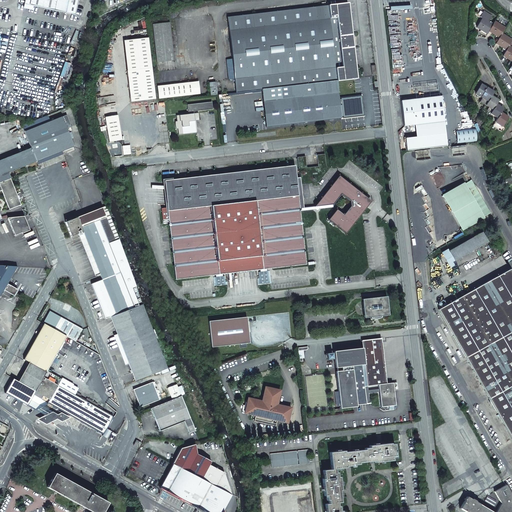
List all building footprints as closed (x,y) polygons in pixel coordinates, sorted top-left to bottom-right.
[(30,4),(30,5),(33,6),(75,15),(78,0),(25,0),(26,0),(27,3),(30,4)] [(357,79),(348,3),(328,5),(337,81),(357,79)] [(236,93),(299,85),(337,81),(328,5),(328,6),(227,17),(229,38),(232,59),(226,59),(228,74),(228,79),(234,79),(236,93)] [(482,18),(477,26),(481,28),(480,30),(487,34),(490,30),(493,25),(482,18)] [(493,25),(490,30),(493,32),(492,34),(499,38),(502,34),(505,28),(495,22),(493,25)] [(153,25),(157,63),(174,61),(170,23),(153,25)] [(499,38),(497,42),(500,44),(499,46),(506,50),(509,46),(511,40),(502,34),(499,38)] [(127,71),(152,68),(148,38),(124,41),(127,71)] [(127,71),(130,102),(155,100),(152,68),(127,71)] [(158,99),(199,94),(198,81),(156,87),(158,99)] [(344,98),(340,99),(339,99),(337,81),(299,85),(301,97),(263,102),(266,127),(341,118),(341,117),(343,117),(343,118),(346,117),(347,118),(360,116),(364,115),(362,96),(358,96),(344,98)] [(209,83),(210,96),(217,95),(215,82),(209,83)] [(493,92),(486,88),(481,85),(475,94),(482,98),(480,102),(485,105),(491,96),(493,92)] [(491,96),(485,105),(489,107),(487,110),(491,113),(496,104),(498,101),(491,96)] [(440,97),(400,101),(401,106),(401,111),(402,116),(403,126),(443,121),(440,97)] [(190,114),(176,116),(176,119),(178,119),(178,121),(177,122),(175,122),(175,123),(175,125),(175,128),(176,129),(177,129),(178,135),(197,133),(196,128),(196,127),(195,127),(195,126),(196,125),(195,121),(198,121),(199,121),(198,113),(193,114),(193,112),(206,110),(205,103),(187,105),(188,112),(190,112),(190,114)] [(491,113),(490,114),(497,118),(501,113),(503,109),(496,104),(491,113)] [(497,118),(495,122),(502,126),(508,117),(501,113),(497,118)] [(104,116),(108,142),(121,139),(117,114),(104,116)] [(48,115),(22,125),(25,132),(51,121),(48,115)] [(51,121),(25,132),(31,148),(36,161),(63,151),(74,147),(67,129),(72,127),(67,115),(51,121)] [(502,126),(495,122),(492,126),(501,132),(504,128),(502,126)] [(455,130),(457,143),(477,141),(475,127),(455,130)] [(0,160),(0,182),(10,179),(11,179),(9,173),(37,162),(36,161),(31,148),(0,160)] [(37,162),(38,165),(64,155),(63,151),(36,161),(37,162)] [(321,154),(317,155),(318,165),(326,164),(325,154),(321,154)] [(298,157),(299,167),(307,166),(306,156),(298,157)] [(294,166),(168,180),(165,180),(164,180),(164,182),(276,169),(295,167),(295,166),(294,166)] [(276,169),(164,182),(167,206),(167,207),(161,208),(163,224),(169,223),(176,279),(216,275),(216,277),(215,277),(216,285),(224,284),(224,276),(222,276),(222,274),(260,270),(260,272),(259,272),(260,284),(268,283),(267,271),(266,269),(306,265),(306,264),(300,211),(315,209),(317,211),(319,209),(333,207),(333,204),(341,194),(350,201),(350,206),(343,215),(336,209),(328,220),(345,233),(367,207),(365,197),(339,176),(314,206),(314,207),(304,207),(300,177),(297,178),(295,167),(276,169)] [(0,182),(0,191),(2,191),(10,210),(21,205),(10,179),(0,182)] [(490,213),(476,189),(471,180),(442,196),(462,229),(490,213)] [(120,273),(130,269),(106,206),(101,208),(115,241),(108,243),(112,253),(119,250),(127,270),(120,272),(120,273)] [(102,280),(120,273),(120,272),(127,270),(119,250),(112,253),(108,243),(115,241),(101,208),(65,222),(70,236),(76,234),(78,234),(79,236),(81,235),(80,233),(83,232),(102,280)] [(29,231),(24,216),(8,218),(15,235),(15,236),(17,235),(29,231)] [(482,232),(449,251),(455,261),(488,242),(482,232)] [(0,296),(4,290),(14,296),(17,290),(7,284),(8,283),(17,267),(0,265),(0,296)] [(138,306),(142,304),(135,286),(136,286),(130,269),(120,273),(126,290),(131,288),(138,306)] [(511,274),(509,269),(438,309),(511,438),(511,274)] [(94,283),(91,284),(96,295),(105,319),(110,317),(138,306),(131,288),(126,290),(120,273),(102,280),(97,282),(94,283)] [(93,296),(102,320),(105,319),(96,295),(93,296)] [(374,319),(375,319),(377,319),(378,319),(380,318),(382,317),(382,316),(389,315),(387,296),(362,299),(364,318),(371,317),(371,318),(374,319)] [(132,373),(135,381),(167,369),(142,304),(138,306),(110,317),(116,331),(117,334),(128,364),(132,373)] [(66,336),(75,342),(82,330),(49,311),(42,323),(43,324),(66,336)] [(212,347),(250,343),(247,317),(209,321),(210,334),(212,347)] [(23,359),(28,362),(46,372),(66,336),(43,324),(37,334),(23,359)] [(125,365),(128,364),(117,334),(113,335),(125,365)] [(386,383),(381,338),(362,341),(363,348),(334,351),(336,368),(337,368),(338,373),(336,373),(340,407),(367,404),(365,386),(367,386),(379,384),(386,383)] [(19,380),(18,382),(35,391),(43,377),(46,372),(28,362),(19,380)] [(46,372),(43,377),(57,385),(60,380),(46,372)] [(6,375),(3,379),(10,383),(12,379),(6,375)] [(35,391),(27,406),(33,409),(34,410),(35,409),(41,406),(46,404),(47,403),(102,434),(111,419),(112,417),(111,416),(57,385),(43,377),(35,391)] [(5,393),(27,406),(35,391),(18,382),(12,379),(10,383),(5,393)] [(152,382),(133,390),(140,407),(159,399),(154,386),(155,385),(154,382),(152,383),(152,382)] [(386,383),(379,384),(379,389),(379,392),(381,407),(389,406),(396,405),(395,403),(394,390),(395,389),(395,387),(397,385),(394,383),(393,383),(386,383)] [(172,400),(181,396),(176,384),(167,388),(172,400)] [(365,386),(367,404),(370,403),(368,393),(379,392),(379,389),(368,390),(368,386),(365,386)] [(280,391),(266,387),(262,402),(248,398),(245,413),(256,415),(273,419),(272,423),(276,424),(277,420),(287,423),(291,408),(277,405),(280,391)] [(172,400),(150,408),(159,431),(183,421),(190,419),(181,396),(172,400)] [(44,415),(36,419),(46,424),(56,419),(61,422),(70,417),(61,412),(56,414),(41,406),(34,410),(44,415)] [(273,419),(256,415),(254,421),(275,426),(276,424),(272,423),(273,419)] [(195,431),(190,419),(183,421),(188,434),(195,431)] [(344,451),(329,452),(331,469),(323,470),(324,479),(322,479),(324,496),(326,496),(327,500),(328,500),(329,504),(325,504),(326,511),(342,511),(340,511),(339,506),(338,506),(338,503),(341,502),(340,490),(341,490),(340,477),(338,477),(337,472),(336,472),(335,469),(346,468),(346,466),(351,466),(351,467),(354,467),(354,465),(359,464),(359,463),(374,461),(374,462),(393,460),(392,457),(396,457),(394,444),(391,444),(391,443),(369,446),(369,447),(364,448),(365,450),(344,452),(344,451)] [(172,464),(175,466),(215,487),(223,472),(209,465),(210,461),(196,454),(194,445),(180,449),(172,464)] [(271,467),(309,463),(308,450),(270,453),(271,467)] [(175,466),(172,464),(167,475),(161,485),(164,487),(175,466)] [(161,485),(160,488),(161,489),(204,511),(221,511),(231,495),(215,487),(175,466),(164,487),(161,485)] [(103,511),(108,503),(55,473),(47,487),(74,502),(91,511),(103,511)] [(496,511),(493,511),(488,509),(475,501),(476,501),(472,498),(471,499),(467,496),(463,502),(460,508),(467,511),(511,511),(511,494),(506,484),(495,491),(501,503),(496,511)]
